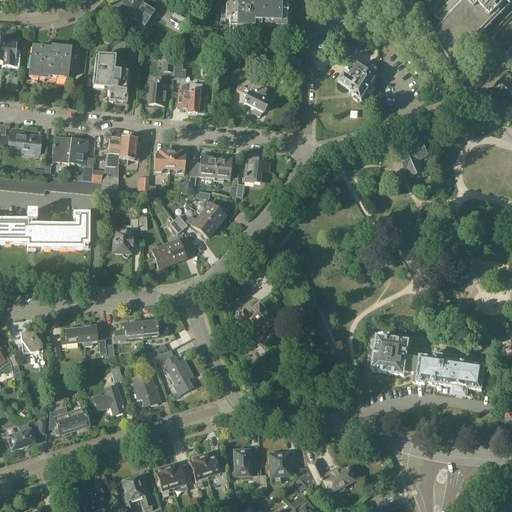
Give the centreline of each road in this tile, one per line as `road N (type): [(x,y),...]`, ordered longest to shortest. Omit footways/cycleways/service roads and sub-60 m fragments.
road 1 (residential): [(307,147),(0,110)]
road 2 (residential): [(0,478),(238,400)]
road 3 (residential): [(191,305),(302,171),(307,147)]
road 4 (residential): [(511,424),(482,407),(431,399),(388,407),(348,427)]
road 5 (secondary): [(0,313),(156,295)]
road 6 (residential): [(380,125),(470,92),(509,51)]
road 7 (residential): [(310,24),(307,147)]
